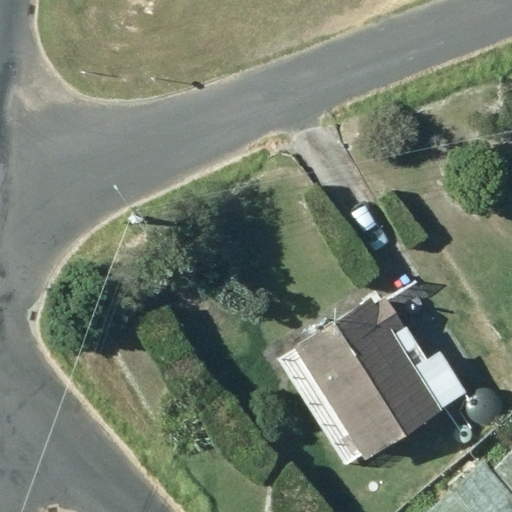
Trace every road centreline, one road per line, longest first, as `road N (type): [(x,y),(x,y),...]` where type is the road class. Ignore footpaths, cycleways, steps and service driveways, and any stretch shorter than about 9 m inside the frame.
road 1 (residential): [(511,12),(0,217)]
road 2 (residential): [(0,416),(25,422),(135,511)]
